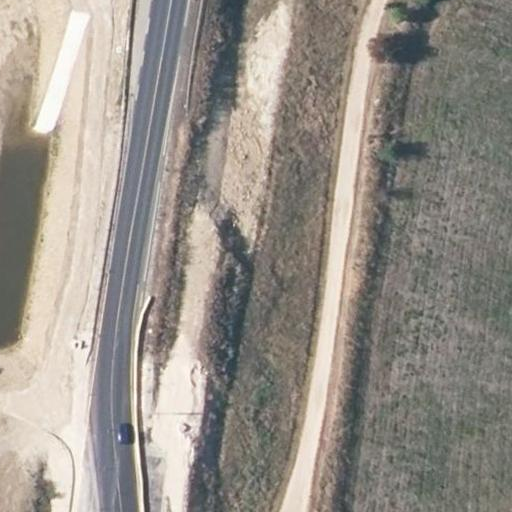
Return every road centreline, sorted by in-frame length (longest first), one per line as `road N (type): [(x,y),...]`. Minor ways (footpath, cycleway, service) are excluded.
road 1 (track): [(383,0),(362,89),(301,511)]
road 2 (primary): [(110,377),(151,121)]
road 3 (primary): [(110,377),(92,511)]
road 4 (primary): [(123,511),(110,377)]
road 5 (primary): [(151,121),(170,0)]
road 6 (primary): [(146,0),(151,121)]
